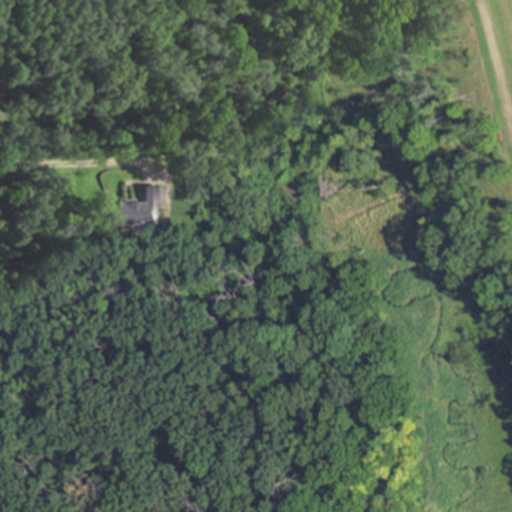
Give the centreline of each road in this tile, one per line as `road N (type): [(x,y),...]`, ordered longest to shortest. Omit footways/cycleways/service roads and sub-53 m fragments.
road 1 (residential): [(0,163),(295,169)]
road 2 (residential): [(154,0),(246,169)]
